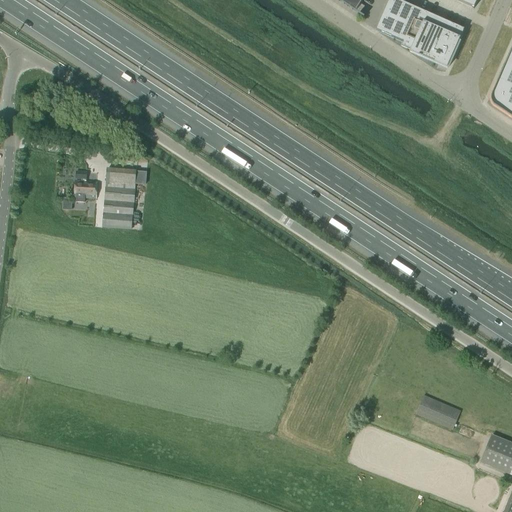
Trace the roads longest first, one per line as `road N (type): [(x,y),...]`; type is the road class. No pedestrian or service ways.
road 1 (motorway): [(7,0),(511,331)]
road 2 (unclassified): [(22,52),(86,87),(511,375)]
road 3 (motorway): [(511,296),(60,0)]
road 4 (unclassified): [(459,98),(309,0)]
road 5 (unclassified): [(0,233),(8,113)]
